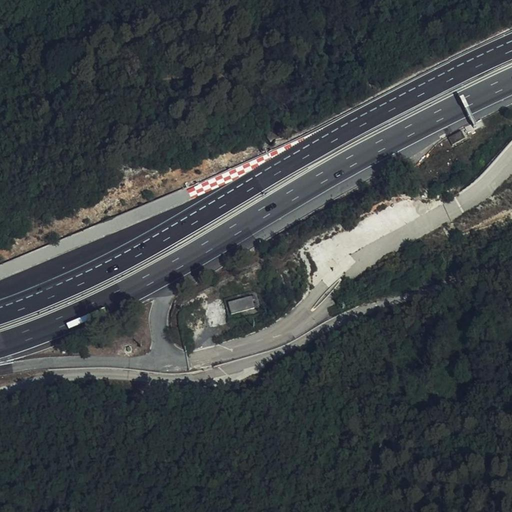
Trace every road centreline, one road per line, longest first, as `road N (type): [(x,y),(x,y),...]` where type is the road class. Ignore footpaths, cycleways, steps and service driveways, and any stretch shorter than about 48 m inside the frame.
road 1 (motorway): [(511,47),(343,130),(75,282),(0,313)]
road 2 (motorway): [(0,345),(127,291),(321,177),(511,81)]
road 3 (unclassified): [(369,309),(266,359),(213,374),(55,376),(0,392)]
